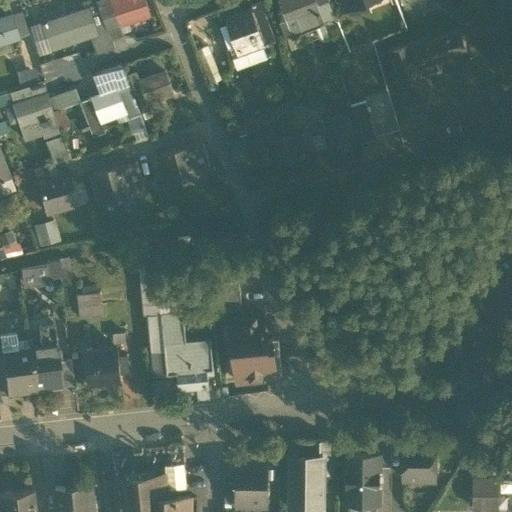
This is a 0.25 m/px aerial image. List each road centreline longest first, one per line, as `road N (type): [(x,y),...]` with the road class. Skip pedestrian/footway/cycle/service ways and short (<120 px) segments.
road 1 (residential): [(211,124),(320,407),(213,418)]
road 2 (residential): [(213,418),(0,440)]
road 3 (residential): [(211,124),(78,163)]
road 4 (residential): [(179,34),(59,78)]
